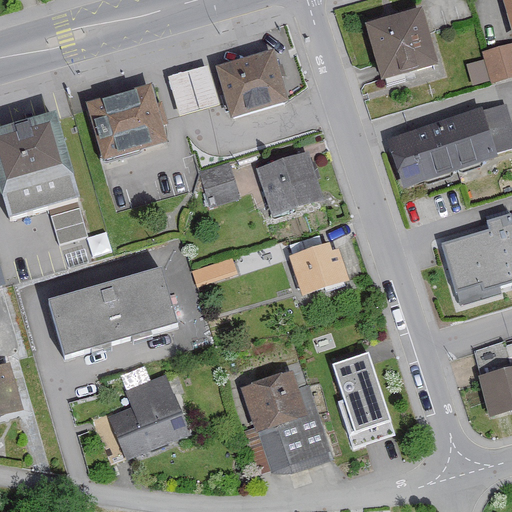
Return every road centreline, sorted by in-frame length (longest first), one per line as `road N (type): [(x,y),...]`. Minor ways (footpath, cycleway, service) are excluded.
road 1 (residential): [(307,0),(465,473)]
road 2 (residential): [(465,473),(389,494),(238,506),(64,492),(0,478)]
road 3 (secondary): [(202,0),(0,56)]
